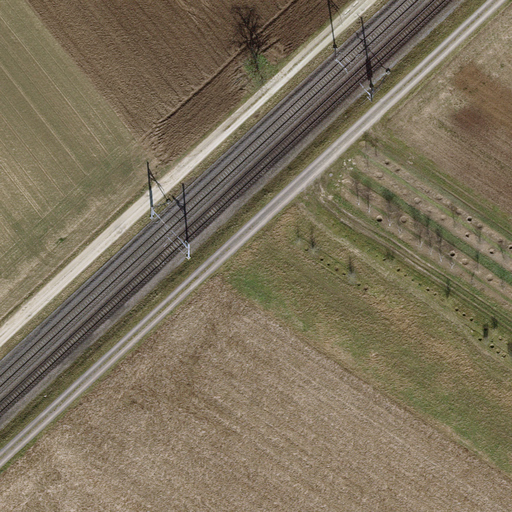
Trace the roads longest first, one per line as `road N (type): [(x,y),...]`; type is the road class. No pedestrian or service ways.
road 1 (track): [(494,0),(0,462)]
road 2 (track): [(0,338),(367,0)]
